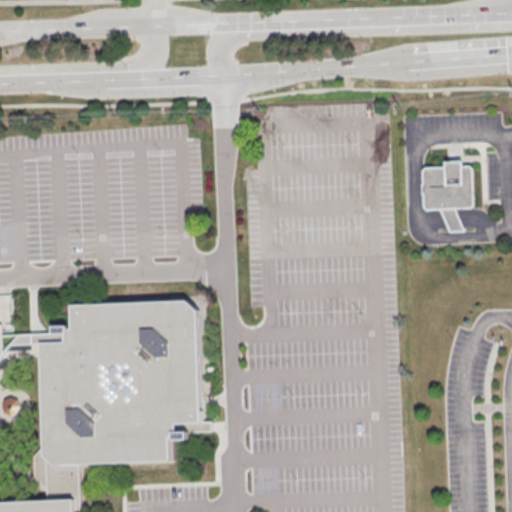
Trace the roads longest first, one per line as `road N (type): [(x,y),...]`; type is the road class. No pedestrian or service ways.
road 1 (secondary): [(511,13),(227,25)]
road 2 (secondary): [(227,25),(0,31)]
road 3 (secondary): [(227,78),(410,62)]
road 4 (secondary): [(0,84),(133,81)]
